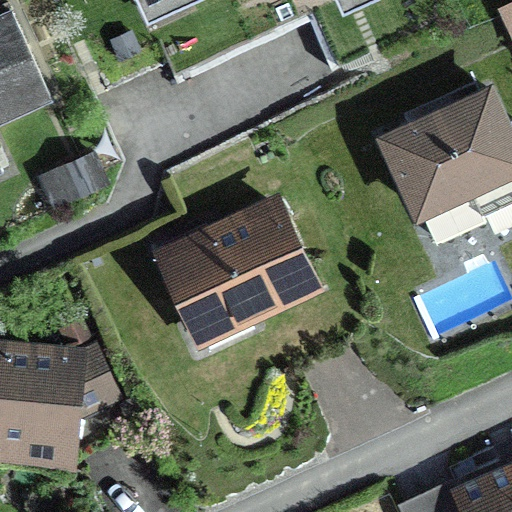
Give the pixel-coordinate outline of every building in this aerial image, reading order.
[(139,0),(150,21),(193,0),(139,0)] [(338,0),(343,9),(363,0),(338,0)] [(511,31),(511,2),(501,8),(511,31)] [(8,14),(0,17),(0,116),(46,95),(8,14)] [(483,224),(479,216),(511,200),(511,150),(485,92),(382,139),(429,240),(439,243),(483,224)] [(163,258),(198,335),(308,285),(272,207),(163,258)] [(0,437),(65,444),(73,359),(0,351),(0,437)] [(511,511),(511,474),(509,468),(455,493),(463,511),(511,511)]
